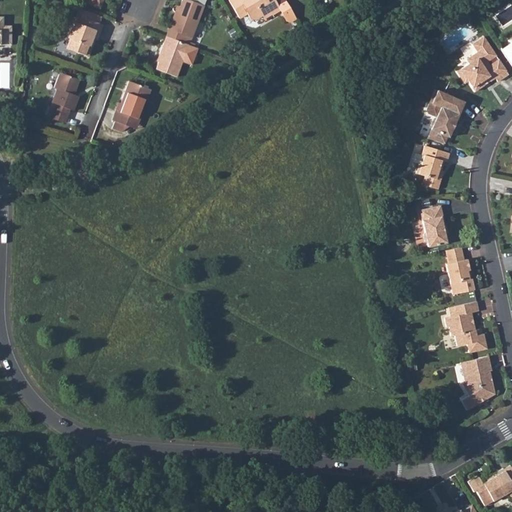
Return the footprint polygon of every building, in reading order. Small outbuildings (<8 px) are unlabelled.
[(82,0),(81,5),(96,11),(100,2),(101,3),(101,0),(82,0)] [(174,17),(168,31),(184,37),(191,39),(203,7),(183,0),(182,0),(176,18),(174,17)] [(276,11),(270,0),(229,0),(225,3),(235,21),(243,16),(246,22),(254,23),(270,13),(271,16),(278,13),(285,25),(291,21),(283,7),(276,11)] [(279,0),(270,0),(276,11),(283,7),(279,0)] [(82,13),(80,19),(95,25),(98,19),(82,13)] [(0,43),(11,43),(11,26),(3,27),(3,18),(0,17),(0,43)] [(95,25),(80,19),(77,26),(71,23),(65,39),(67,40),(63,51),(85,59),(89,48),(86,47),(89,41),(93,42),(99,27),(95,25)] [(168,31),(165,40),(181,46),(184,37),(168,31)] [(472,62),(460,71),(467,82),(470,80),(477,90),(497,76),(500,79),(510,72),(500,58),(491,64),(489,60),(498,54),(485,36),(474,43),(480,51),(469,58),(472,62)] [(181,46),(165,40),(159,57),(161,58),(156,73),(176,80),(181,65),(191,68),(196,52),(187,48),(181,46)] [(53,105),(48,117),(62,123),(67,110),(70,111),(76,97),(68,94),(69,89),(73,90),(76,80),(57,73),(51,87),(54,89),(48,103),(53,105)] [(109,122),(113,123),(126,128),(136,122),(148,92),(127,84),(119,105),(117,104),(114,108),(109,122)] [(434,126),(430,136),(447,142),(450,135),(451,136),(466,100),(437,88),(428,108),(430,112),(439,115),(438,116),(436,117),(433,123),(434,126)] [(126,128),(113,123),(110,131),(118,134),(126,128)] [(420,162),(417,172),(427,175),(425,184),(440,188),(443,178),(441,178),(446,160),(448,160),(451,153),(425,145),(423,154),(425,155),(423,163),(420,162)] [(441,205),(422,208),(426,231),(424,231),(425,241),(428,241),(429,245),(447,242),(443,226),(445,225),(441,205)] [(461,245),(446,248),(449,261),(446,261),(453,292),(474,288),(472,278),(469,278),(467,268),(470,268),(468,257),(463,258),(461,245)] [(457,313),(450,314),(444,316),(446,325),(449,325),(450,334),(454,333),(457,344),(466,343),(468,351),(486,348),(483,332),(476,334),(471,311),(478,310),(476,299),(455,304),(457,313)] [(455,304),(448,305),(450,314),(457,313),(455,304)] [(487,358),(462,363),(466,382),(460,386),(465,396),(459,399),(465,409),(478,401),(477,399),(481,396),(485,398),(492,393),(488,372),(490,371),(487,358)] [(482,482),(474,486),(483,502),(506,489),(510,497),(511,496),(511,467),(509,462),(502,466),(502,465),(496,469),(497,471),(481,479),(482,482)] [(476,511),(470,502),(459,508),(458,506),(449,511),(448,510),(444,511),(476,511)]
